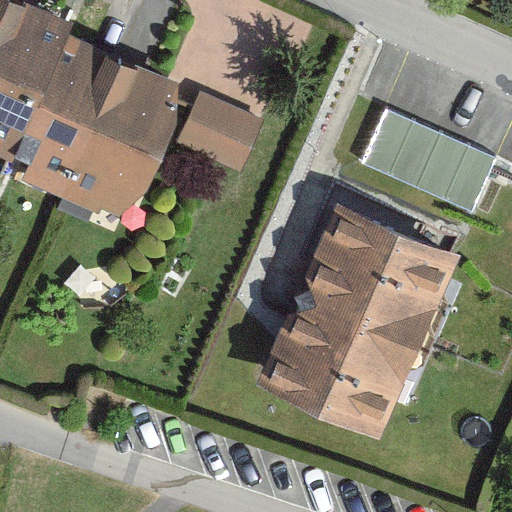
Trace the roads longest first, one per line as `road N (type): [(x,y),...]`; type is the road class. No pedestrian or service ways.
road 1 (residential): [(263,511),(0,419)]
road 2 (residential): [(511,66),(371,0)]
